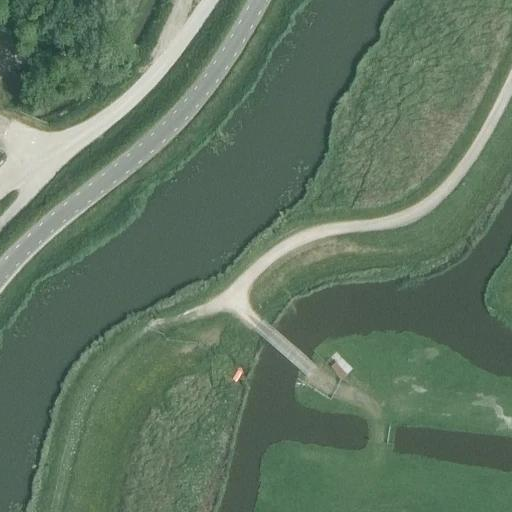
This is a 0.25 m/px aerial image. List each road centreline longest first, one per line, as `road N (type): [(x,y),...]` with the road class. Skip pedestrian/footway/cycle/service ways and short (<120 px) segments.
road 1 (track): [(511,80),(435,198),(396,220),(301,238),(274,253),(232,299),(192,315)]
road 2 (tertiary): [(259,0),(174,126),(55,219),(0,274)]
road 3 (track): [(374,456),(378,416),(359,395),(325,387),(232,299)]
